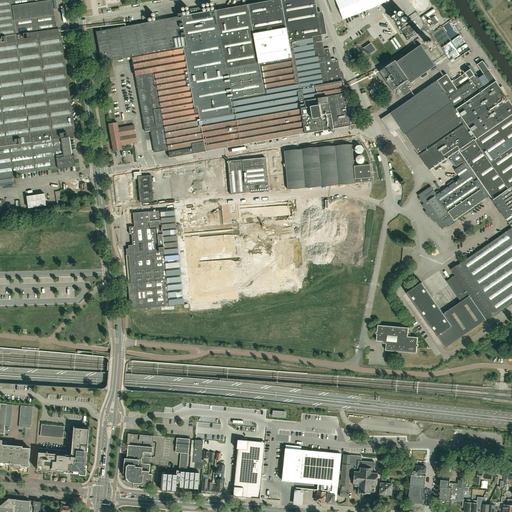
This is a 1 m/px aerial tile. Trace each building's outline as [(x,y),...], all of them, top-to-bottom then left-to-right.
[(71,156),(69,137),(73,137),(74,136),(73,133),(73,132),(73,130),(74,130),(60,35),(59,35),(59,32),(59,31),(58,29),(56,29),(52,0),(0,0),(0,185),(16,184),(15,174),(51,169),(51,167),(57,166),(58,168),(75,166),(76,166),(74,155),(71,156)] [(241,145),(256,142),(256,145),(266,144),(265,140),(327,129),(349,126),(350,125),(354,125),(351,111),(347,112),(343,88),(342,81),(345,81),(343,73),(340,74),(337,60),(331,61),(330,53),(329,48),(323,49),(322,41),(321,35),(317,12),(314,0),(273,0),(247,5),(246,5),(245,0),(242,0),(243,5),(214,10),(202,13),(201,7),(190,9),(191,15),(181,16),(181,13),(177,14),(178,17),(125,26),(105,30),(96,32),(101,62),(103,62),(106,61),(107,66),(108,70),(110,77),(114,77),(113,69),(111,61),(111,60),(132,57),(145,132),(151,131),(154,153),(168,150),(169,158),(193,153),(194,153),(241,145)] [(413,0),(418,11),(431,5),(428,0),(413,0)] [(408,41),(419,33),(411,21),(400,29),(408,41)] [(368,55),(375,51),(371,43),(363,48),(368,55)] [(396,61),(380,72),(393,91),(399,87),(404,96),(411,91),(407,86),(436,66),(421,46),(397,62),(396,61)] [(484,74),(489,71),(483,61),(477,65),(484,74)] [(390,114),(382,120),(391,133),(400,127),(405,134),(419,155),(430,170),(449,156),(457,168),(455,170),(461,179),(440,193),(438,190),(435,192),(431,187),(419,195),(420,198),(423,202),(425,204),(423,205),(426,210),(431,216),(434,222),(436,221),(442,229),(454,221),(490,196),(511,227),(458,265),(458,264),(451,269),(455,275),(450,279),(464,299),(461,301),(444,313),(430,293),(422,282),(408,292),(446,347),(461,337),(511,301),(511,104),(496,82),(491,85),(486,88),(478,76),(476,77),(471,70),(452,82),(447,74),(390,113),(390,114)] [(114,123),(114,122),(111,123),(111,124),(108,124),(113,152),(122,150),(121,145),(137,142),(134,126),(118,128),(117,123),(114,123)] [(358,154),(359,154),(360,154),(360,153),(361,153),(362,152),(362,151),(363,150),(363,149),(362,148),(362,147),(361,146),(360,146),(360,145),(359,145),(358,145),(357,145),(356,146),(355,146),(355,147),(354,148),(354,149),(354,150),(354,151),(355,151),(355,152),(356,153),(357,153),(358,154)] [(359,164),(360,164),(361,164),(361,163),(362,163),(362,162),(363,162),(363,161),(363,160),(364,159),(363,159),(363,158),(363,157),(362,156),(361,156),(360,155),(359,155),(358,155),(358,156),(357,156),(356,156),(356,157),(356,158),(355,158),(355,159),(355,160),(355,161),(356,161),(356,162),(357,163),(358,164),(359,164)] [(230,194),(268,191),(265,158),(242,160),(242,161),(227,162),(230,194)] [(75,182),(75,181),(71,182),(67,183),(68,187),(71,187),(75,186),(75,185),(80,184),(81,191),(87,190),(86,181),(80,182),(80,181),(75,182)] [(231,203),(160,208),(161,215),(201,212),(201,214),(207,213),(207,210),(231,208),(231,203)] [(92,231),(44,232),(44,246),(92,244),(92,231)] [(412,262),(413,246),(403,245),(402,261),(412,262)] [(235,247),(164,252),(167,288),(168,302),(238,297),(235,247)] [(246,290),(270,289),(270,280),(245,281),(246,290)] [(408,336),(408,328),(378,325),(378,332),(377,332),(376,334),(377,334),(377,341),(383,341),(383,343),(386,344),(386,350),(416,353),(417,346),(418,346),(418,344),(417,344),(418,337),(408,336)] [(70,455),(69,470),(71,470),(71,473),(79,474),(79,475),(85,475),(90,428),(73,426),(70,455)] [(151,458),(152,447),(129,445),(130,434),(128,434),(127,445),(128,445),(126,458),(124,458),(123,473),(124,473),(124,475),(125,477),(125,479),(127,481),(131,483),(133,483),(132,485),(147,486),(148,484),(151,484),(152,474),(148,474),(149,472),(150,464),(142,464),(141,462),(141,458),(142,457),(151,458)] [(187,469),(189,439),(177,438),(175,453),(180,453),(179,468),(187,469)] [(4,448),(7,445),(6,441),(1,444),(1,441),(0,440),(0,462),(6,463),(8,465),(9,465),(9,467),(17,470),(26,467),(25,466),(28,464),(30,449),(21,448),(21,449),(4,448)] [(195,462),(201,463),(203,440),(195,440),(193,462),(195,462)] [(238,448),(236,447),(236,449),(237,449),(233,496),(259,499),(263,461),(257,461),(259,442),(246,440),(238,440),(238,448)] [(43,465),(45,449),(38,448),(37,470),(38,471),(40,471),(43,472),(43,465)] [(52,472),(54,449),(45,449),(43,465),(43,472),(48,472),(48,471),(52,472)] [(61,467),(62,450),(54,449),(52,472),(56,472),(56,473),(60,473),(61,467)] [(282,476),(282,480),(294,481),(317,484),(317,490),(327,491),(327,494),(326,503),(333,503),(334,500),(336,500),(341,454),(302,450),(301,450),(291,449),(285,449),(282,476)] [(69,470),(70,455),(69,454),(66,452),(66,450),(62,450),(61,467),(60,473),(63,474),(64,473),(66,473),(67,472),(67,473),(68,470),(69,470)] [(340,473),(339,481),(339,490),(340,490),(340,496),(348,497),(348,491),(350,491),(350,486),(348,486),(350,473),(352,474),(353,471),(354,471),(353,483),(354,483),(354,486),(355,486),(358,487),(358,492),(362,493),(365,493),(370,493),(370,488),(374,488),(375,486),(375,485),(376,485),(377,473),(371,472),(372,469),(374,469),(375,462),(361,461),(362,456),(343,454),(342,464),(342,471),(340,471),(340,473)] [(385,467),(386,459),(378,459),(378,467),(385,467)] [(409,485),(413,485),(423,487),(425,467),(417,466),(416,466),(415,471),(412,471),(412,475),(410,475),(409,485)] [(492,479),(492,473),(485,473),(485,471),(483,471),(483,470),(478,469),(477,478),(474,477),(473,482),(479,483),(479,485),(482,486),(481,488),(487,489),(487,485),(490,485),(490,479),(492,479)] [(175,490),(176,487),(198,489),(199,473),(178,471),(178,470),(176,470),(176,473),(176,474),(162,473),(161,489),(175,490)] [(386,483),(386,478),(382,478),(381,483),(380,483),(379,493),(391,495),(391,491),(394,491),(394,487),(391,487),(392,484),(386,483)] [(440,487),(439,499),(451,501),(451,500),(463,501),(463,499),(464,491),(468,491),(469,487),(465,487),(466,481),(458,480),(458,484),(449,483),(450,479),(440,478),(439,487),(440,487)] [(413,485),(409,485),(407,501),(409,501),(409,502),(422,504),(423,487),(413,485)] [(303,489),(294,488),(292,502),(301,503),(303,489)] [(316,502),(321,503),(321,502),(324,502),(325,492),(317,491),(316,502)] [(511,511),(511,499),(508,499),(505,499),(505,497),(502,496),(501,502),(504,503),(503,511),(511,511)] [(471,500),(470,511),(476,511),(477,509),(477,507),(480,507),(481,503),(482,501),(484,498),(478,497),(477,501),(471,500)] [(29,511),(30,510),(31,510),(32,506),(32,501),(9,499),(5,502),(0,505),(0,511),(29,511)] [(463,501),(462,505),(465,506),(465,508),(464,511),(470,511),(471,500),(463,499),(463,501)] [(31,510),(31,511),(40,511),(41,501),(37,501),(33,501),(33,506),(32,506),(31,510)] [(480,507),(483,508),(482,511),(488,511),(489,508),(489,505),(486,504),(487,502),(482,501),(481,503),(480,507)] [(489,508),(488,511),(494,511),(495,509),(498,509),(498,502),(490,502),(489,505),(489,508)]
